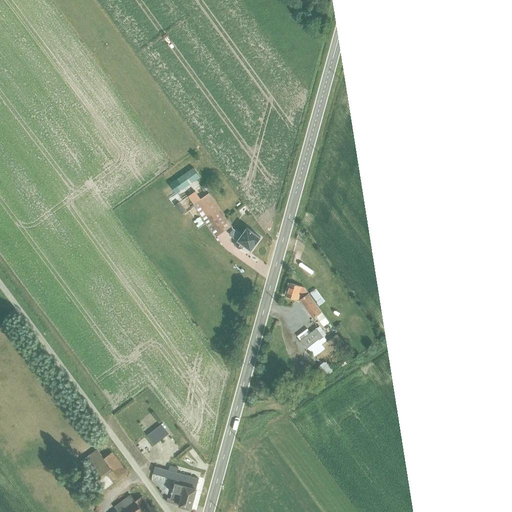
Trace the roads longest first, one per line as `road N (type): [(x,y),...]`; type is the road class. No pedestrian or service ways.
road 1 (secondary): [(350,0),(208,511)]
road 2 (unclassified): [(0,284),(168,511)]
